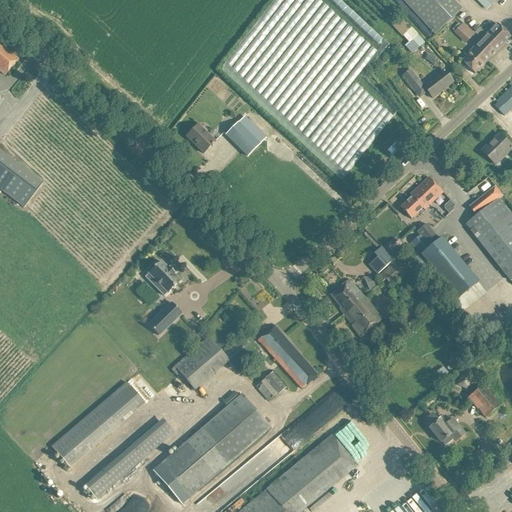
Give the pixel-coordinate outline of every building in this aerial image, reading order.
[(402,0),(435,35),(461,10),(451,0),(402,0)] [(481,0),(482,0),(480,2),(486,8),(493,0),(481,0)] [(405,46),(411,54),(424,43),(402,17),(392,25),(407,44),(405,46)] [(475,34),(463,23),(454,32),(465,44),(475,34)] [(475,74),(510,37),(497,24),(461,61),(475,74)] [(0,72),(4,76),(18,60),(0,43),(0,72)] [(410,69),(403,75),(412,87),(420,82),(410,69)] [(423,86),(433,98),(453,82),(444,70),(423,86)] [(511,87),(497,102),(499,104),(496,106),(505,116),(508,113),(511,110),(511,87)] [(369,144),(393,118),(387,113),(364,139),(369,144)] [(238,123),(226,135),(248,156),(253,151),(260,144),(238,123)] [(211,146),(212,146),(214,145),(213,144),(215,142),(198,125),(188,136),(199,146),(198,148),(204,154),(211,146)] [(495,141),(484,152),(497,165),(511,149),(511,146),(507,141),(500,134),(494,140),(495,141)] [(388,150),(394,157),(400,151),(393,144),(388,150)] [(0,188),(24,207),(43,183),(0,149),(0,188)] [(412,197),(400,208),(411,219),(423,208),(424,210),(443,192),(428,177),(410,195),(412,197)] [(478,201),(496,187),(489,179),(472,193),(478,201)] [(478,201),(470,207),(477,217),(500,199),(503,196),(496,187),(478,201)] [(477,217),(467,225),(511,281),(511,280),(511,214),(500,199),(477,217)] [(455,205),(450,200),(445,206),(445,208),(449,213),(454,209),(455,205)] [(457,299),(478,282),(442,237),(439,240),(427,224),(417,232),(420,236),(412,242),(457,299)] [(382,247),(374,254),(377,258),(378,258),(386,267),(394,260),(382,247)] [(405,252),(377,278),(381,283),(385,279),(392,286),(398,281),(402,277),(416,265),(405,252)] [(175,273),(169,268),(168,269),(161,261),(149,274),(146,277),(164,296),(168,293),(180,281),(174,275),(175,273)] [(374,308),(365,298),(355,287),(349,280),(331,295),(341,308),(339,309),(344,315),(352,325),(351,326),(360,338),(368,332),(383,319),(374,309),(374,308)] [(148,325),(159,336),(182,314),(171,303),(148,325)] [(301,353),(277,326),(269,332),(258,340),(302,389),(318,375),(300,355),(301,353)] [(250,343),(242,333),(221,351),(229,360),(250,343)] [(265,366),(260,360),(253,365),(258,371),(265,366)] [(440,379),(448,373),(443,366),(435,373),(440,379)] [(472,369),(469,368),(464,370),(463,373),(465,378),(468,379),(473,377),(474,374),(472,369)] [(273,372),(265,379),(278,395),(287,387),(273,372)] [(278,395),(265,379),(256,387),(269,402),(278,395)] [(68,468),(145,404),(126,382),(49,445),(68,468)] [(492,394),(484,385),(468,398),(486,418),(505,402),(496,391),(492,394)] [(345,387),(301,418),(312,433),(356,402),(345,387)] [(161,465),(154,472),(181,504),(270,427),(243,395),(239,398),(235,392),(223,402),(228,408),(161,465)] [(445,446),(454,439),(456,441),(464,435),(466,433),(460,425),(458,427),(455,423),(450,427),(447,424),(441,416),(437,419),(436,417),(435,416),(433,415),(431,416),(429,416),(428,417),(427,419),(427,421),(427,423),(428,424),(429,426),(431,427),(430,428),(441,443),(442,442),(445,446)] [(507,445),(511,440),(511,425),(505,416),(492,426),(507,445)] [(161,418),(83,485),(95,500),(174,433),(161,418)] [(365,430),(357,418),(333,434),(344,450),(349,446),(347,442),(365,430)] [(331,436),(239,511),(302,511),(357,466),(331,436)] [(396,511),(410,511),(403,503),(395,509),(396,511)]
